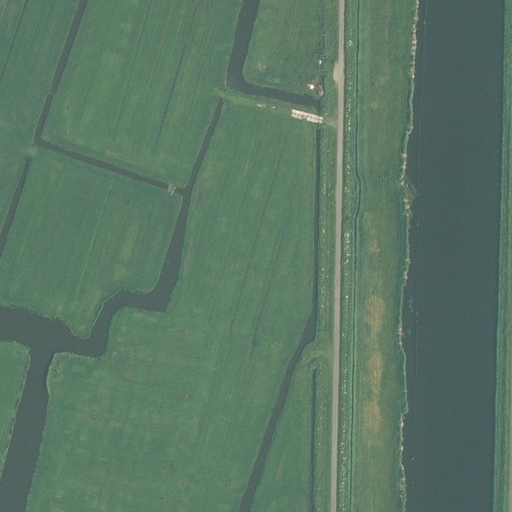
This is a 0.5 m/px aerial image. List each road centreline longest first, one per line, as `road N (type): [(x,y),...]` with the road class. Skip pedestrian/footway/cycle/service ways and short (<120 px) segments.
road 1 (unclassified): [(333,511),(343,0)]
road 2 (track): [(341,123),(212,90),(172,184)]
